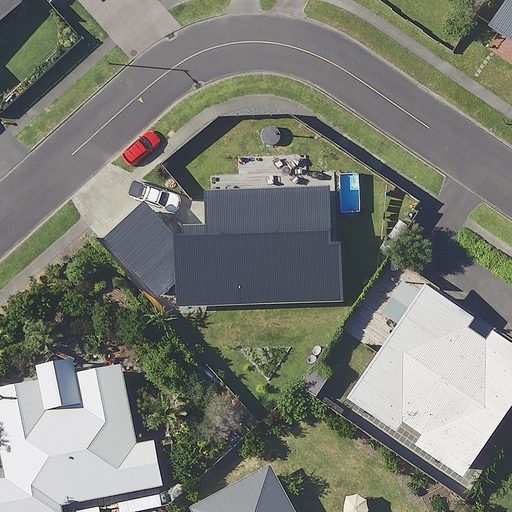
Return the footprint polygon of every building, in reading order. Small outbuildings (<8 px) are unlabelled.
[(0,0),(0,21),(22,2),(20,0),(0,0)] [(511,0),(509,0),(491,26),(511,40),(511,0)] [(511,342),(492,329),(486,338),(470,327),(476,318),(403,267),(377,305),(401,321),(348,398),(397,432),(404,421),(420,433),(413,443),(463,477),(511,406),(511,342)] [(137,442),(122,363),(0,386),(0,440),(7,478),(0,479),(0,511),(66,511),(65,504),(163,485),(154,439),(137,442)] [(290,511),(270,472),(193,511),(290,511)]
